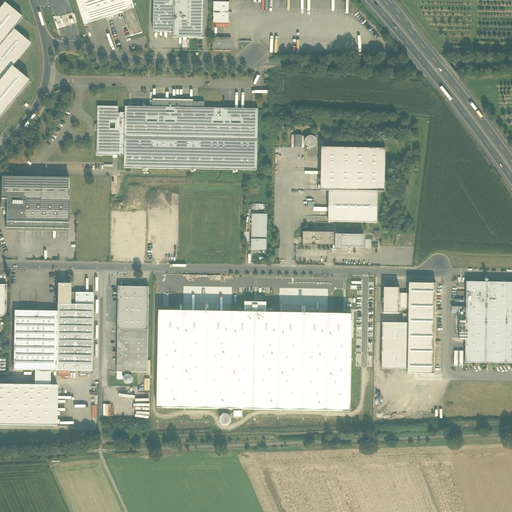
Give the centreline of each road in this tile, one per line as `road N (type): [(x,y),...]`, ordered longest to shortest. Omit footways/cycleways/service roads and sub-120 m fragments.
road 1 (unclassified): [(47,46),(129,60),(511,64)]
road 2 (residential): [(102,266),(416,273),(438,267)]
road 3 (motorway): [(370,0),(511,177)]
road 4 (motorway): [(511,162),(382,0)]
road 5 (track): [(99,443),(278,436)]
road 6 (unclassified): [(125,511),(99,443),(100,386)]
road 7 (unclassified): [(47,46),(40,102),(0,153)]
road 8 (residential): [(100,386),(102,266)]
